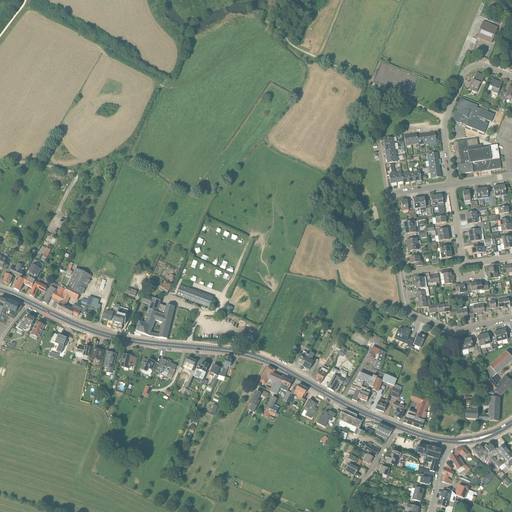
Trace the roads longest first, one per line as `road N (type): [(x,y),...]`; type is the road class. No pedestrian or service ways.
road 1 (secondary): [(398,426),(260,358),(111,336),(27,301)]
road 2 (residential): [(387,195),(407,312),(450,330),(511,318)]
road 3 (track): [(270,24),(297,49),(445,117)]
